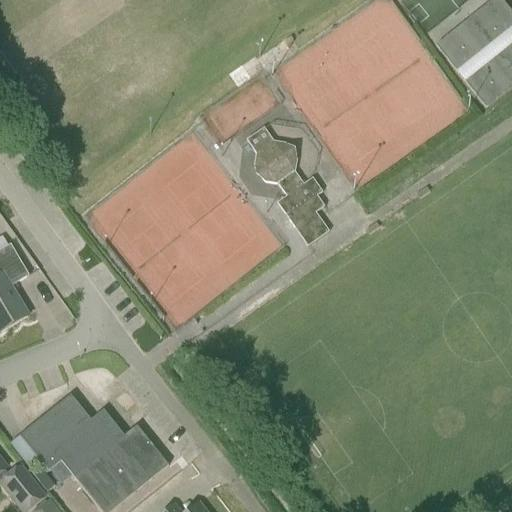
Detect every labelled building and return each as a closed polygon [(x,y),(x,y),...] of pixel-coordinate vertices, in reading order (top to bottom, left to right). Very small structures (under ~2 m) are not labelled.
[(511,16),(499,0),(494,0),(435,48),(480,111),(511,86),(511,16)] [(314,216),(323,210),(316,199),(321,195),(311,181),(302,188),(293,175),(296,163),(285,147),(272,145),(263,131),(245,143),(255,157),(253,169),(264,185),(276,187),(285,200),(276,206),(306,250),(328,235),(314,216)] [(10,243),(27,275),(35,270),(18,239),(10,243)] [(0,252),(0,333),(27,318),(9,288),(28,277),(9,247),(0,252)] [(40,464),(90,423),(80,410),(70,398),(25,434),(19,438),(40,464)] [(73,479),(124,439),(113,426),(103,413),(90,423),(40,464),(48,474),(60,464),(73,479)] [(99,511),(112,511),(168,468),(158,456),(136,429),(124,439),(73,479),(99,511)] [(0,486),(21,511),(27,511),(44,499),(20,469),(9,479),(4,473),(6,471),(0,462),(0,483),(1,485),(0,486)] [(54,488),(43,475),(36,481),(47,494),(54,488)] [(56,511),(49,502),(35,511),(56,511)]
